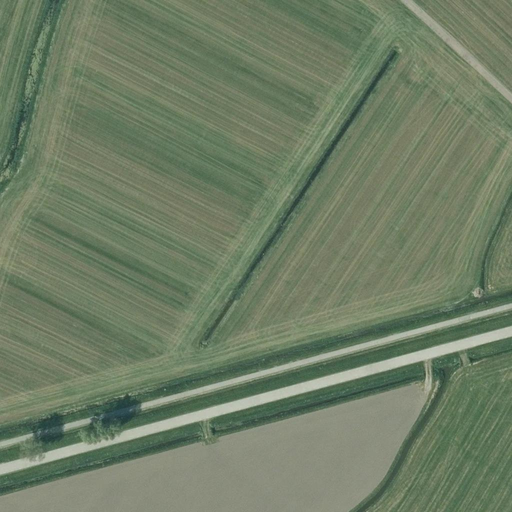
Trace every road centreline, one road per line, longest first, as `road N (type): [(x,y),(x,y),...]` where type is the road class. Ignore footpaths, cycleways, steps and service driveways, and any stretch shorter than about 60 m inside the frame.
road 1 (tertiary): [(0,470),(511,331)]
road 2 (track): [(511,103),(404,0)]
